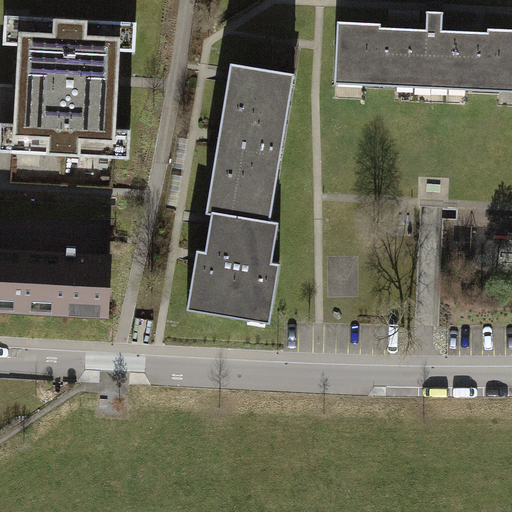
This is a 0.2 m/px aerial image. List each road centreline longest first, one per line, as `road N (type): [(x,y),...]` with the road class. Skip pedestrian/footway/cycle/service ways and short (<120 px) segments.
road 1 (residential): [(119,364),(511,378)]
road 2 (residential): [(189,0),(119,364)]
